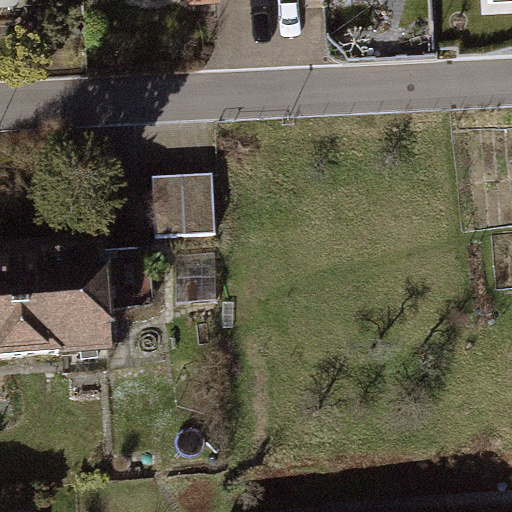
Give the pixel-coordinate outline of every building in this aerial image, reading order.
[(16,0),(0,0),(0,10),(17,9),(16,0)] [(225,0),(120,0),(121,11),(226,7),(225,0)] [(511,0),(486,0),(487,9),(511,7),(511,0)] [(222,230),(220,172),(121,175),(123,234),(222,230)] [(101,245),(13,254),(23,361),(112,352),(101,245)] [(0,362),(23,361),(13,254),(0,255),(0,362)]
